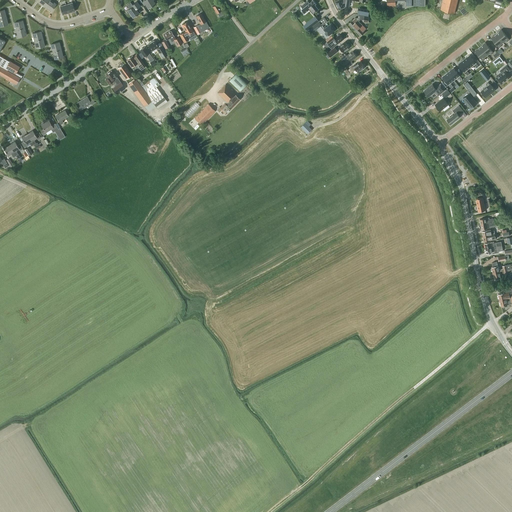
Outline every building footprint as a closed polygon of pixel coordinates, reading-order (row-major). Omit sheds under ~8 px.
[(51,11),(56,4),(50,0),(49,0),(45,6),(51,11)] [(315,12),(318,9),(315,5),(316,4),(313,0),(309,3),(308,1),(302,5),(304,8),(306,6),(313,13),(314,12),(315,12)] [(349,7),(349,0),(344,0),(345,0),(342,0),(338,0),(335,1),(339,9),(344,7),(344,6),(349,7)] [(396,0),(396,6),(396,10),(406,8),(406,6),(411,5),(411,0),(396,0)] [(442,0),(440,10),(454,13),(457,0),(442,0)] [(136,9),(140,6),(137,1),(132,5),(133,6),(127,10),(133,17),(139,13),(136,9)] [(72,3),(66,5),(69,13),(75,11),(72,3)] [(464,13),(472,8),(469,3),(461,9),(464,13)] [(219,17),(225,14),(222,10),(221,11),(217,4),(213,6),(217,13),(219,17)] [(66,5),(60,6),(63,15),(69,13),(66,5)] [(206,21),(201,13),(196,16),(199,21),(198,21),(200,24),(201,24),(204,29),(209,26),(206,21)] [(368,22),(369,17),(364,16),(358,15),(358,18),(355,18),(353,20),(349,24),(356,31),(360,27),(358,25),(360,22),(359,21),(360,20),(360,19),(363,20),(363,21),(368,22)] [(303,26),(307,30),(319,21),(315,16),(303,26)] [(16,30),(24,28),(23,21),(14,23),(16,30)] [(319,21),(314,25),(309,29),(313,33),(322,25),(319,21)] [(191,27),(190,28),(187,22),(182,24),(186,31),(184,32),(180,35),(184,42),(188,40),(187,38),(189,37),(189,38),(195,35),(191,27)] [(365,24),(362,25),(360,22),(358,25),(360,27),(356,31),(360,36),(364,32),(364,31),(366,29),(367,28),(366,27),(366,26),(365,24)] [(329,34),(336,29),(331,23),(327,27),(326,25),(319,31),(321,35),(326,31),(329,34)] [(18,37),(26,35),(24,28),(16,30),(18,37)] [(496,33),(503,43),(506,40),(507,42),(509,40),(508,39),(509,39),(501,29),(496,33)] [(178,46),(182,43),(179,37),(175,38),(174,35),(171,30),(163,35),(166,40),(171,37),(173,41),(174,40),(178,46)] [(34,41),(43,39),(41,31),(33,34),(34,41)] [(496,33),(491,38),(498,47),(499,48),(502,46),(501,45),(503,43),(496,33)] [(341,35),(340,35),(340,34),(334,39),(333,37),(324,44),(326,47),(330,46),(332,48),(344,39),(342,37),(342,36),(341,35)] [(36,48),(45,46),(43,39),(34,41),(36,48)] [(167,55),(161,46),(159,47),(155,40),(149,44),(152,50),(156,48),(162,58),(167,55)] [(348,44),(345,41),(339,47),(336,49),(335,47),(327,53),(331,57),(341,49),(343,52),(350,47),(349,46),(350,45),(348,44)] [(53,52),(61,50),(59,42),(51,44),(53,52)] [(480,46),(487,56),(490,53),(491,54),(493,53),(492,52),(493,51),(485,42),(480,46)] [(480,46),(474,50),(482,60),(482,59),(483,61),(485,59),(485,58),(487,56),(480,46)] [(149,53),(145,47),(143,48),(142,48),(140,49),(140,50),(144,56),(146,55),(150,61),(153,59),(149,53)] [(55,59),(63,57),(61,50),(53,52),(55,59)] [(351,61),(357,56),(353,51),(350,53),(347,55),(346,54),(341,58),(344,62),(349,58),(351,61)] [(145,66),(136,54),(133,56),(132,56),(130,57),(129,57),(127,58),(127,59),(127,60),(132,67),(135,65),(136,66),(138,65),(141,69),(145,66)] [(474,64),(476,67),(478,65),(469,54),(464,59),(470,67),(474,64)] [(0,55),(0,76),(1,75),(16,84),(21,76),(16,73),(19,67),(9,61),(0,55)] [(495,64),(500,61),(501,63),(503,61),(500,56),(493,61),(495,64)] [(458,63),(467,75),(469,73),(466,70),(470,67),(464,59),(458,63)] [(358,72),(365,66),(361,61),(357,64),(356,64),(353,66),(348,70),(351,73),(356,69),(358,72)] [(135,78),(132,74),(132,75),(124,64),(118,68),(126,79),(125,80),(129,84),(149,112),(156,107),(157,109),(167,102),(156,87),(159,84),(154,77),(144,85),(137,76),(135,78)] [(502,73),(496,77),(501,84),(511,77),(508,73),(507,72),(510,70),(506,66),(500,70),(502,73)] [(447,72),(454,80),(458,77),(460,80),(462,78),(453,67),(447,72)] [(114,74),(112,70),(105,75),(110,82),(111,81),(111,82),(113,81),(116,85),(112,87),(117,91),(120,89),(121,89),(124,87),(117,77),(117,76),(115,73),(114,74)] [(442,76),(451,87),(453,86),(450,82),(454,80),(447,72),(442,76)] [(236,73),(229,80),(240,91),(247,84),(236,73)] [(488,85),(481,91),(486,97),(496,89),(489,81),(487,83),(488,85)] [(225,114),(240,99),(234,93),(235,93),(226,84),(217,92),(227,101),(220,107),(219,107),(217,109),(219,112),(221,110),(225,114)] [(428,96),(437,90),(432,84),(424,91),(428,96)] [(471,84),(467,87),(472,93),(476,91),(471,84)] [(442,94),(446,98),(451,94),(448,89),(442,94)] [(471,108),(477,103),(469,93),(469,94),(464,99),(463,98),(471,108)] [(92,104),(95,103),(91,97),(88,99),(87,97),(76,103),(80,110),(91,103),(92,104)] [(440,111),(448,104),(443,98),(435,105),(440,111)] [(185,112),(189,117),(201,106),(196,101),(185,112)] [(201,125),(215,111),(208,104),(194,118),(201,125)] [(464,111),(459,105),(452,110),(454,113),(447,119),(451,124),(461,117),(459,115),(464,111)] [(70,113),(68,115),(65,110),(55,116),(60,124),(63,123),(62,120),(65,118),(69,123),(74,120),(70,113)] [(60,128),(58,129),(55,123),(52,125),(49,120),(41,125),(43,129),(40,131),(43,135),(46,133),(46,132),(51,129),(53,132),(54,132),(56,135),(62,131),(60,128)] [(308,133),(312,130),(309,126),(311,124),(307,121),(305,123),(301,127),(308,133)] [(41,138),(40,136),(38,133),(35,134),(33,130),(27,134),(34,145),(35,147),(38,145),(37,142),(36,143),(34,140),(37,138),(38,139),(41,138)] [(31,146),(34,145),(27,134),(21,137),(24,141),(21,143),(24,148),(27,146),(26,145),(29,143),(31,146)] [(20,150),(23,149),(20,144),(17,145),(15,141),(9,145),(16,156),(19,162),(22,160),(18,154),(16,151),(19,149),(20,150)] [(13,157),(16,156),(9,145),(3,148),(8,156),(11,154),(13,157)] [(5,167),(8,165),(3,157),(1,158),(0,156),(0,164),(2,163),(3,165),(5,167)] [(490,226),(495,225),(501,224),(501,221),(497,221),(494,222),(494,221),(481,224),(482,229),(490,227),(490,226)] [(498,251),(503,250),(502,245),(485,248),(486,253),(492,252),(492,253),(499,252),(498,251)] [(510,269),(511,267),(511,263),(503,266),(503,268),(500,269),(500,268),(499,269),(498,266),(492,267),(493,273),(510,269)] [(506,278),(511,276),(511,274),(511,273),(511,267),(510,269),(507,270),(493,273),(494,279),(501,277),(500,274),(501,274),(501,273),(504,273),(506,278)] [(504,293),(498,294),(500,300),(511,297),(511,289),(511,288),(511,284),(502,286),(503,290),(504,293)] [(511,297),(500,300),(501,306),(507,305),(507,304),(511,303),(511,297)]
